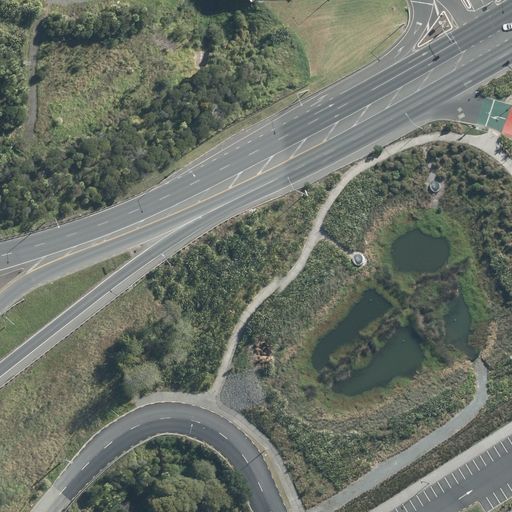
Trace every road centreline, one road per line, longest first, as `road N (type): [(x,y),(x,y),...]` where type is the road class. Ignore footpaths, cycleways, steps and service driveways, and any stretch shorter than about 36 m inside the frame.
road 1 (unclassified): [(271,511),(240,452),(219,431),(175,416),(139,423),(107,443),(44,511)]
road 2 (motorway): [(230,184),(0,368)]
road 3 (track): [(322,511),(481,406),(487,377)]
road 4 (primary): [(367,110),(230,184)]
road 5 (track): [(33,131),(33,47),(42,16),(67,0)]
road 6 (primary): [(230,184),(99,241)]
road 7 (primary): [(482,49),(367,110)]
road 8 (primary): [(367,110),(402,59),(425,0)]
